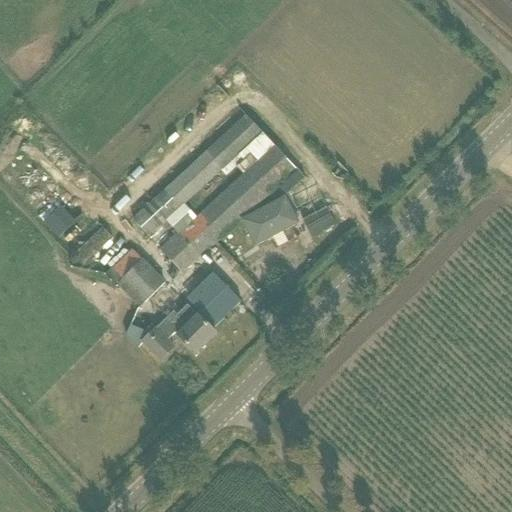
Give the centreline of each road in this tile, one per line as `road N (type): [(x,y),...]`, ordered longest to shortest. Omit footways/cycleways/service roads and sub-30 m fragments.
road 1 (tertiary): [(227,408),(511,123)]
road 2 (residential): [(332,511),(227,408)]
road 3 (tertiary): [(125,511),(227,408)]
